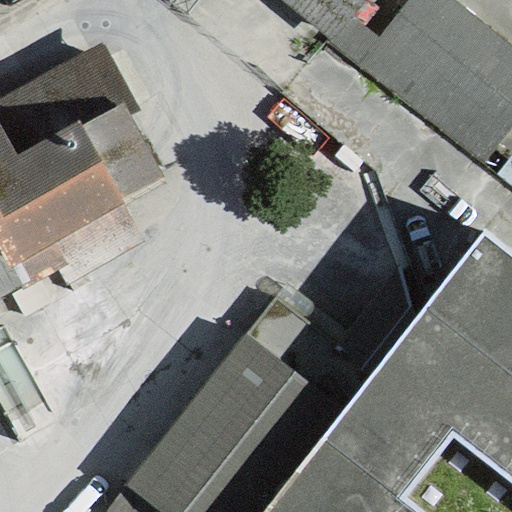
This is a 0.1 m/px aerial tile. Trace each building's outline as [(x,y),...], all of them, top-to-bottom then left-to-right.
[(362,0),(296,0),(336,32),(362,0)] [(511,119),(511,51),(448,0),(413,0),(389,30),(378,43),(496,138),(511,119)] [(0,104),(0,305),(143,228),(125,196),(170,172),(103,49),(0,104)] [(511,511),(511,255),(479,231),(252,511),(511,511)] [(239,511),(327,402),(239,332),(98,508),(102,511),(239,511)]
